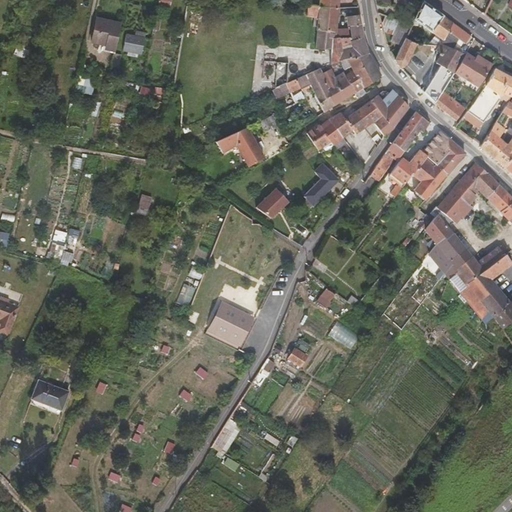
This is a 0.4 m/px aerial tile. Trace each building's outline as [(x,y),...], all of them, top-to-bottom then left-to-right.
[(319,1),(303,0),(302,0),(302,11),(310,12),(308,34),(313,35),(311,51),(327,52),(328,53),(330,34),(334,34),(334,32),(335,26),(337,3),(319,1)] [(393,9),(391,0),(377,0),(378,3),(393,9)] [(443,41),(449,32),(453,23),(423,0),(412,24),(441,44),(443,41)] [(359,21),(358,13),(348,13),(349,22),(359,21)] [(328,53),(327,52),(325,67),(341,61),(346,59),(366,54),(359,21),(349,22),(350,33),(334,34),(330,34),(328,53)] [(104,51),(114,54),(119,26),(95,22),(91,45),(105,48),(104,51)] [(466,44),(471,36),(453,23),(449,32),(466,44)] [(126,33),(124,51),(143,54),(146,31),(136,30),(136,34),(126,33)] [(395,61),(401,71),(406,67),(415,48),(404,41),(395,61)] [(451,79),(457,72),(470,55),(443,41),(441,44),(438,49),(436,53),(440,56),(439,58),(441,60),(436,67),(441,71),(451,79)] [(372,66),(366,54),(346,59),(353,72),(365,91),(369,89),(367,86),(381,78),(372,66)] [(457,72),(478,88),(490,68),(479,60),(471,54),(470,55),(457,72)] [(490,68),(492,65),(481,57),(479,60),(490,68)] [(341,61),(325,67),(328,72),(332,78),(346,70),(341,61)] [(501,94),(509,99),(511,92),(511,78),(493,69),(476,101),(468,112),(456,130),(471,142),(501,94)] [(317,71),(284,85),(290,94),(309,85),(325,111),(337,104),(320,76),(317,71)] [(441,93),(442,91),(451,79),(441,71),(431,85),(441,93)] [(328,72),(320,76),(337,104),(353,94),(343,77),(334,82),(332,78),(328,72)] [(343,77),(353,94),(360,91),(362,93),(365,91),(353,72),(343,77)] [(78,93),(94,93),(94,77),(78,78),(78,93)] [(360,91),(353,94),(356,100),(367,94),(365,91),(362,93),(360,91)] [(455,123),(465,110),(442,91),(441,93),(435,101),(432,104),(455,123)] [(383,105),(379,102),(374,107),(392,131),(408,108),(392,92),(383,105)] [(481,151),(505,171),(511,161),(511,141),(508,148),(498,139),(505,129),(500,125),(509,108),(511,109),(511,100),(509,99),(497,122),(481,151)] [(392,131),(374,107),(361,115),(367,125),(370,124),(382,140),(390,134),(392,131)] [(415,113),(368,177),(375,183),(392,160),(397,164),(419,134),(421,135),(429,124),(415,113)] [(272,115),(258,122),(265,134),(278,126),(272,115)] [(343,115),(333,120),(342,134),(351,128),(348,123),(344,117),(343,115)] [(367,125),(361,115),(358,116),(348,123),(351,128),(354,134),(357,132),(367,125)] [(323,126),(330,137),(332,140),(342,134),(333,120),(323,126)] [(323,126),(307,135),(316,146),(330,137),(323,126)] [(242,130),(213,144),(220,155),(234,146),(237,150),(247,166),(260,158),(242,130)] [(448,141),(440,135),(426,151),(438,163),(445,156),(440,151),(448,141)] [(436,166),(449,177),(466,157),(448,141),(440,151),(445,156),(438,163),(436,166)] [(234,146),(220,155),(222,159),(237,150),(234,146)] [(411,181),(413,178),(425,164),(432,171),(436,166),(438,163),(426,151),(421,152),(410,167),(404,174),(411,181)] [(391,176),(406,187),(411,181),(404,174),(410,167),(402,161),(391,176)] [(415,194),(428,203),(449,177),(436,166),(432,171),(425,164),(413,178),(422,186),(415,194)] [(453,193),(465,206),(477,193),(487,202),(498,188),(476,165),(453,193)] [(325,166),(317,173),(322,180),(330,191),(339,184),(325,166)] [(271,191),(278,198),(292,187),(285,179),(271,191)] [(322,180),(304,196),(312,207),(330,191),(322,180)] [(292,187),(278,198),(288,210),(302,198),(292,187)] [(511,202),(498,188),(487,202),(509,225),(511,222),(511,202)] [(147,214),(153,196),(142,193),(137,211),(147,214)] [(428,255),(430,253),(437,242),(440,245),(453,238),(446,229),(457,215),(462,219),(469,210),(465,206),(453,193),(425,227),(429,232),(418,246),(428,255)] [(296,233),(307,240),(312,233),(300,222),(292,230),(296,233)] [(430,253),(448,277),(458,265),(454,262),(466,255),(453,238),(440,245),(437,242),(430,253)] [(501,247),(489,256),(494,263),(507,254),(501,247)] [(470,281),(471,284),(481,298),(494,288),(489,281),(511,264),(509,252),(507,254),(494,263),(480,273),(470,281)] [(458,265),(448,277),(455,285),(464,273),(460,268),(471,261),(466,255),(454,262),(458,265)] [(489,256),(475,267),(480,273),(494,263),(489,256)] [(464,273),(455,285),(462,296),(471,284),(470,281),(480,273),(475,267),(471,261),(460,268),(464,273)] [(462,296),(483,323),(491,313),(504,302),(494,288),(481,298),(471,284),(462,296)] [(326,287),(317,300),(327,307),(336,294),(326,287)] [(17,306),(0,299),(0,318),(0,319),(0,318),(0,331),(7,334),(17,306)] [(256,318),(221,302),(207,333),(242,349),(256,318)] [(511,311),(504,302),(491,313),(503,331),(511,324),(511,311)] [(352,348),(360,334),(337,321),(329,334),(352,348)] [(300,367),(309,355),(296,346),(287,358),(300,367)] [(314,374),(322,362),(311,355),(303,367),(314,374)] [(34,385),(26,408),(57,419),(65,396),(34,385)] [(225,454),(243,425),(230,417),(212,446),(225,454)]
